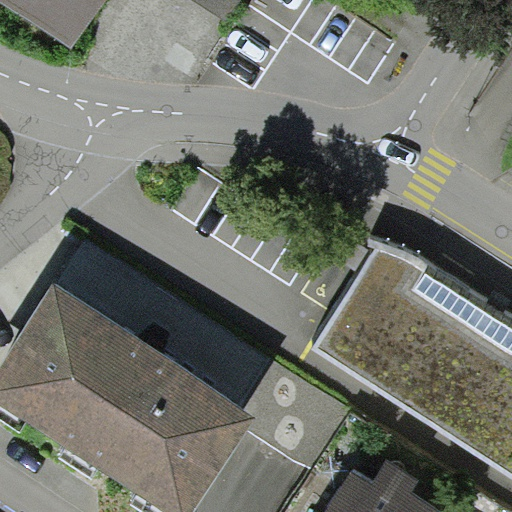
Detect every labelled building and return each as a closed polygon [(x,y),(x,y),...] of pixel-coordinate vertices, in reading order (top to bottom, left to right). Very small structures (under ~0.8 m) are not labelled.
[(0,0),(0,11),(72,57),(108,0),(0,0)] [(201,0),(230,18),(241,0),(201,0)] [(511,334),(369,243),(356,263),(329,307),(316,324),(511,449),(511,334)] [(0,346),(0,391),(176,509),(242,412),(45,280),(0,346)] [(426,511),(433,502),(349,449),(309,511),(426,511)]
